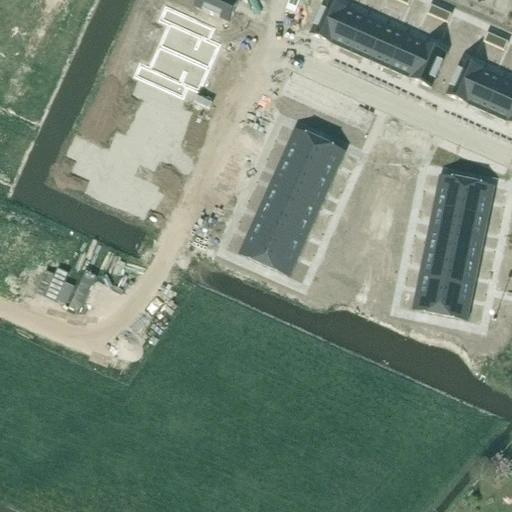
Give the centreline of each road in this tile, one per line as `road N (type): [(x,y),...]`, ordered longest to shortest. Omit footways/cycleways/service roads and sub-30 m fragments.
road 1 (residential): [(276,60),(511,156)]
road 2 (residential): [(190,236),(276,60)]
